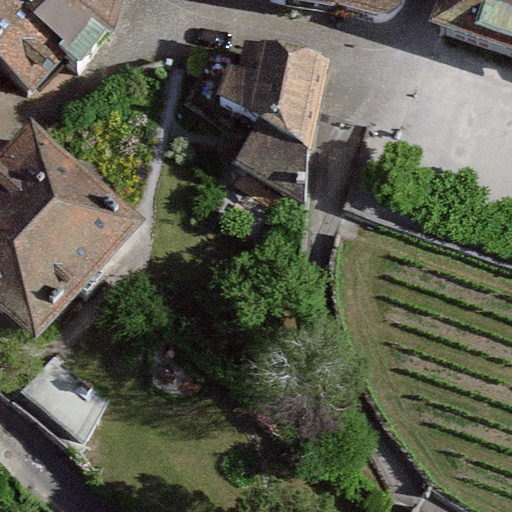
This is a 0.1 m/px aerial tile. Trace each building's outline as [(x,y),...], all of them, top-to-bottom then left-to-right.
[(27,0),(0,0),(0,109),(4,106),(36,132),(103,60),(106,55),(27,0)] [(27,0),(106,55),(103,60),(116,70),(130,28),(126,0),(27,0)] [(238,0),(280,13),(283,0),(238,0)] [(335,21),(341,0),(283,0),(280,13),(335,21)] [(341,0),(335,21),(380,31),(391,30),(403,23),(412,0),(341,0)] [(511,0),(446,0),(430,38),(511,65),(511,0)] [(330,70),(263,53),(256,84),(229,73),(218,108),(247,125),(257,131),(308,160),(314,163),(330,70)] [(308,160),(257,131),(233,174),(309,219),(308,160)] [(150,253),(35,149),(0,189),(0,341),(36,374),(150,253)]
